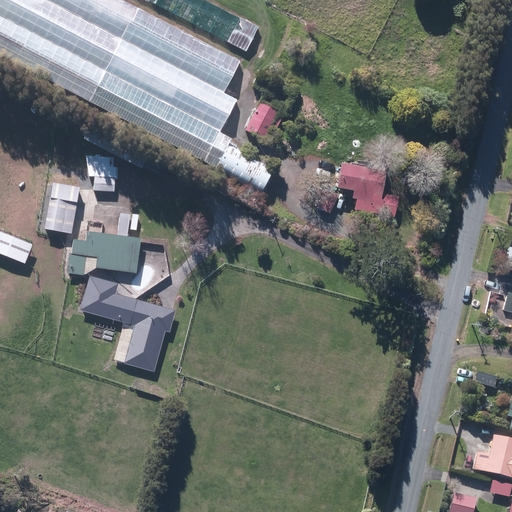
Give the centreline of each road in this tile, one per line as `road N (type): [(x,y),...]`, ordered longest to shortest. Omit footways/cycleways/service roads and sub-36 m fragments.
road 1 (residential): [(403,511),(511,80)]
road 2 (unknown): [(454,300),(280,211),(274,193),(298,168)]
